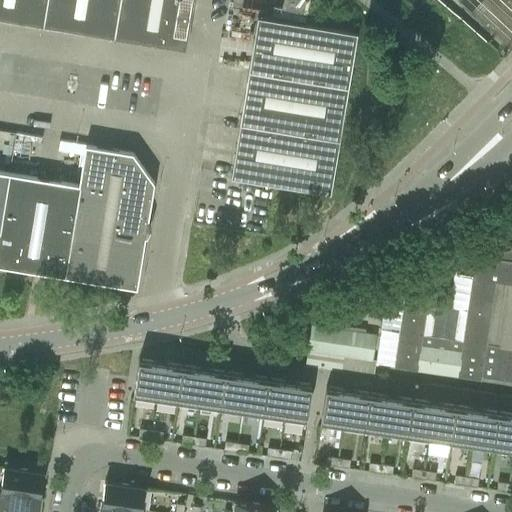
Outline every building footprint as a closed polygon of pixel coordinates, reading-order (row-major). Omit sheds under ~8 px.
[(0,0),(0,16),(114,35),(119,0),(0,0)] [(119,0),(114,35),(184,47),(192,0),(119,0)] [(305,0),(281,0),(281,5),(296,6),(295,17),(305,18),(305,0)] [(257,15),(249,69),(347,85),(356,31),(304,22),(257,15)] [(249,69),(240,122),(339,138),(347,85),(249,69)] [(339,138),(240,122),(231,175),(330,191),(339,138)] [(0,263),(1,263),(136,286),(145,233),(140,232),(142,218),(147,219),(154,181),(132,151),(86,143),(79,183),(8,171),(0,221),(0,263)] [(0,221),(8,171),(0,169),(0,221)] [(379,335),(375,362),(416,368),(420,342),(462,348),(458,374),(480,378),(480,375),(511,380),(511,248),(511,249),(496,255),(496,258),(476,255),(473,276),(453,273),(448,305),(384,296),(380,330),(398,332),(397,338),(379,335)] [(339,369),(341,354),(368,358),(372,334),(309,325),(303,364),(339,369)] [(457,374),(460,350),(421,345),(418,368),(457,374)] [(154,401),(160,362),(138,358),(132,398),(154,401)] [(175,404),(181,365),(160,362),(154,401),(175,404)] [(203,368),(181,365),(175,404),(197,408),(203,368)] [(225,371),(203,368),(197,408),(219,411),(225,371)] [(246,374),(225,371),(219,411),(240,414),(246,374)] [(268,377),(246,374),(240,414),(262,417),(268,377)] [(289,381),(268,377),(262,417),(284,420),(289,381)] [(289,381),(284,420),(305,424),(311,384),(289,381)] [(347,389),(325,386),(319,426),(341,429),(347,389)] [(369,392),(347,389),(341,429),(363,432),(369,392)] [(390,396),(369,392),(363,432),(384,435),(390,396)] [(412,399),(390,396),(384,435),(406,439),(412,399)] [(433,402),(412,399),(406,439),(427,442),(433,402)] [(455,405),(433,402),(427,442),(449,445),(455,405)] [(477,408),(455,405),(449,445),(471,448),(477,408)] [(498,412),(477,408),(471,448),(492,451),(498,412)] [(511,413),(498,412),(492,451),(511,454),(511,413)] [(149,437),(150,429),(139,428),(138,436),(149,437)] [(162,431),(150,429),(149,437),(161,439),(162,431)] [(192,444),(193,436),(182,434),(180,442),(192,444)] [(193,436),(192,444),(204,446),(205,438),(193,436)] [(235,450),(236,442),(224,440),(223,448),(235,450)] [(248,444),(236,442),(235,450),(246,452),(248,444)] [(277,456),(279,448),(267,447),(266,455),(277,456)] [(277,456),(289,458),(290,450),(279,448),(277,456)] [(336,465),(338,457),(326,455),(325,463),(336,465)] [(336,465),(348,467),(349,459),(338,457),(336,465)] [(368,470),(379,472),(380,463),(369,462),(368,470)] [(380,463),(379,472),(391,473),(392,465),(380,463)] [(0,485),(0,487),(40,494),(43,472),(3,466),(0,485)] [(422,478),(423,470),(412,468),(410,476),(422,478)] [(423,470),(422,478),(434,479),(435,472),(423,470)] [(466,476),(454,474),(453,482),(465,484),(466,476)] [(465,484),(476,486),(478,478),(466,476),(465,484)] [(101,503),(141,509),(144,487),(104,481),(101,503)] [(509,482),(497,481),(496,489),(508,490),(509,482)] [(36,511),(40,494),(0,487),(0,509),(17,511),(36,511)] [(233,511),(273,511),(275,506),(235,500),(233,511)] [(140,511),(141,509),(101,503),(99,511),(140,511)] [(174,511),(182,511),(184,504),(176,503),(174,511)]
